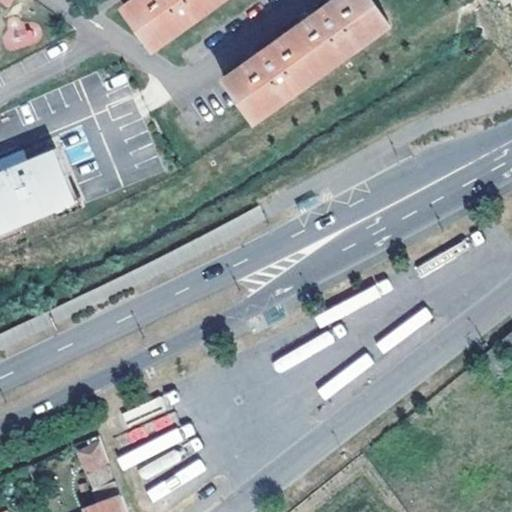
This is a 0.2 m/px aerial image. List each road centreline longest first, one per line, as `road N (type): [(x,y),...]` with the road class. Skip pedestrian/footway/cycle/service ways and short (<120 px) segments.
road 1 (secondary): [(0,424),(391,237),(494,162)]
road 2 (secondary): [(494,162),(379,194),(0,376)]
road 3 (residential): [(511,294),(234,511)]
road 4 (residential): [(113,35),(189,80),(301,0)]
road 5 (residential): [(0,95),(113,35)]
